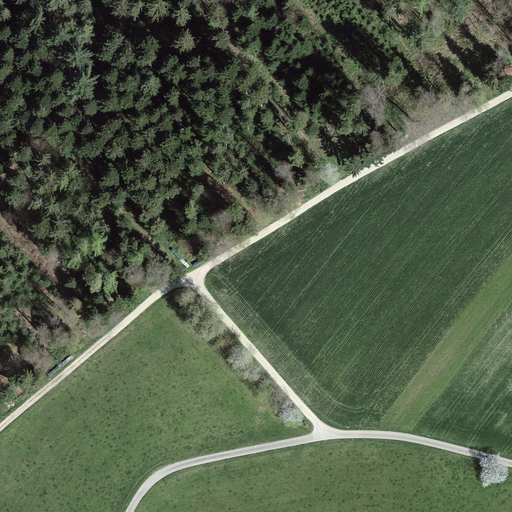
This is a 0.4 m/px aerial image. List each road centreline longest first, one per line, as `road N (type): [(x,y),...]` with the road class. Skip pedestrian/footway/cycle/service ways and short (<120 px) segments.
road 1 (residential): [(511,463),(406,437),(330,435),(164,470),(130,511)]
road 2 (track): [(511,92),(189,276)]
road 3 (track): [(189,276),(0,419)]
road 4 (track): [(330,435),(189,276)]
